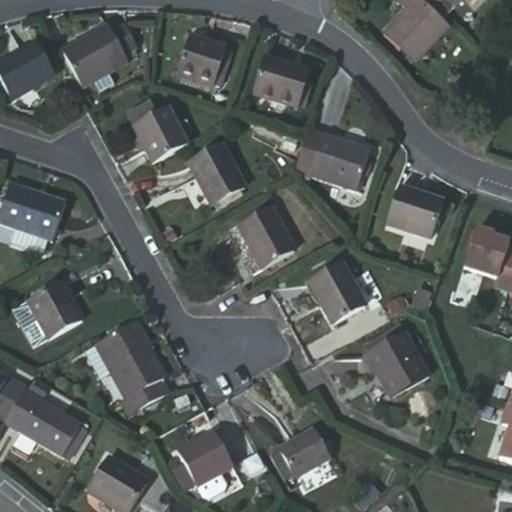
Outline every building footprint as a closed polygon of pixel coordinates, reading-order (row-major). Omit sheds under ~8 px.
[(395,0),(387,9),(397,18),(373,41),(403,74),(441,39),(432,29),(462,0),(395,0)] [(107,32),(62,58),(83,96),(129,71),(125,63),(136,56),(122,33),(112,40),(107,32)] [(214,94),(216,90),(227,59),(228,54),(189,42),(176,82),(214,94)] [(37,52),(0,73),(0,89),(11,109),(56,85),(37,52)] [(227,59),(216,90),(222,94),(232,60),(227,59)] [(266,71),(255,108),(300,123),(311,87),(266,71)] [(133,140),(153,178),(188,158),(178,138),(170,121),(133,140)] [(178,138),(188,158),(200,151),(188,132),(178,138)] [(310,150),(296,194),(357,212),(370,170),(310,150)] [(225,161),(192,179),(216,221),(248,203),(225,161)] [(8,195),(0,219),(0,235),(52,253),(65,213),(8,195)] [(402,203),(388,245),(434,257),(449,218),(402,203)] [(276,225),(243,244),(266,286),(300,267),(276,225)] [(484,245),(466,239),(456,274),(471,279),(469,282),(488,288),(486,295),(500,300),(511,262),(498,258),(482,253),(484,245)] [(511,262),(500,300),(511,303),(511,262)] [(344,278),(314,295),(337,339),(368,321),(344,278)] [(63,296),(31,315),(51,354),(84,335),(63,296)] [(151,364),(137,338),(130,342),(144,369),(151,364)] [(130,342),(98,359),(128,416),(125,417),(133,431),(170,411),(161,398),(168,395),(151,364),(144,369),(130,342)] [(372,371),(382,388),(389,383),(405,412),(436,393),(411,350),(372,371)] [(389,383),(382,388),(397,417),(405,412),(389,383)] [(0,436),(5,440),(22,412),(27,405),(0,388),(0,436)] [(499,417),(511,421),(511,403),(511,405),(503,403),(499,417)] [(5,440),(0,448),(0,450),(55,483),(78,446),(22,412),(5,440)] [(511,421),(499,417),(495,432),(503,434),(497,452),(500,453),(496,468),(511,472),(511,421)] [(316,447),(282,465),(296,489),(298,493),(332,475),(316,447)] [(179,471),(185,482),(196,504),(200,511),(218,511),(224,509),(226,503),(219,491),(235,483),(217,451),(179,471)] [(107,472),(89,507),(99,511),(171,511),(148,458),(131,486),(107,472)] [(296,489),(282,465),(271,470),(284,494),(296,489)] [(196,504),(185,482),(172,488),(184,510),(196,504)]
